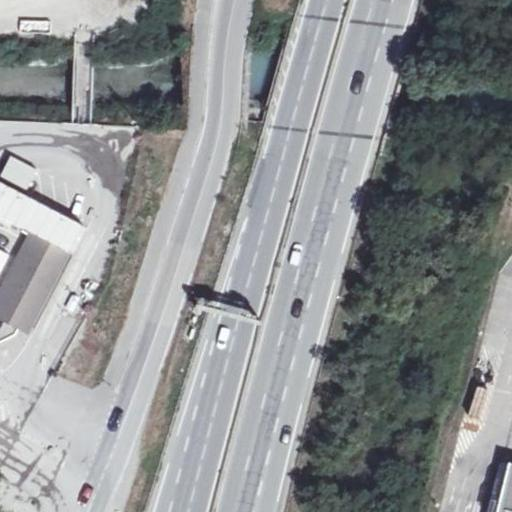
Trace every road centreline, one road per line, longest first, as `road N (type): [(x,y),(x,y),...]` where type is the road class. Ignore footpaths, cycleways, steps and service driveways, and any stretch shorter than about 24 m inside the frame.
road 1 (unclassified): [(234,0),(208,170),(152,348),(87,511)]
road 2 (motorway): [(328,0),(188,511)]
road 3 (motorway): [(245,511),(384,0)]
road 4 (unknown): [(0,127),(66,137),(86,148),(100,175),(96,215),(57,305),(0,388)]
